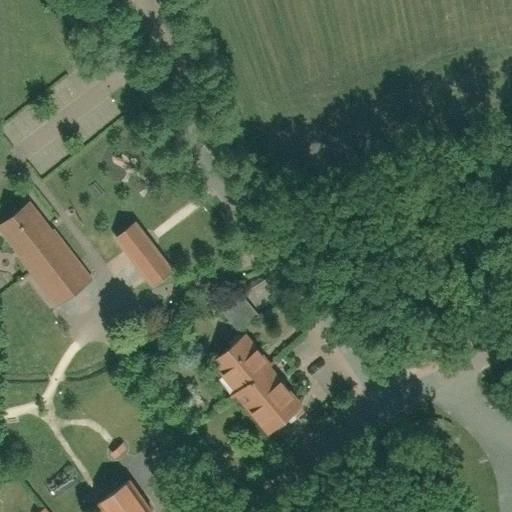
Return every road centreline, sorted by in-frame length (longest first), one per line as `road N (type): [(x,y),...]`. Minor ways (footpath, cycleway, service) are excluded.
road 1 (residential): [(77,0),(392,411)]
road 2 (residential): [(392,411),(263,511)]
road 3 (unclassified): [(511,356),(392,411)]
